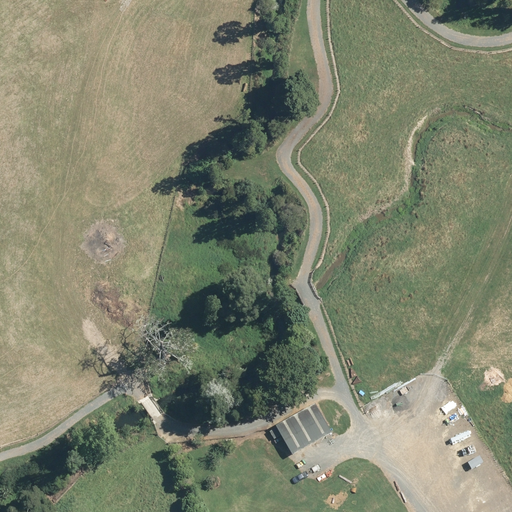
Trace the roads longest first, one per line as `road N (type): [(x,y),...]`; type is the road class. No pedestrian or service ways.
road 1 (track): [(435,511),(358,422),(302,286),(320,217),(297,159),(318,93),(325,25),(348,0)]
road 2 (track): [(386,0),(441,37),(511,44)]
